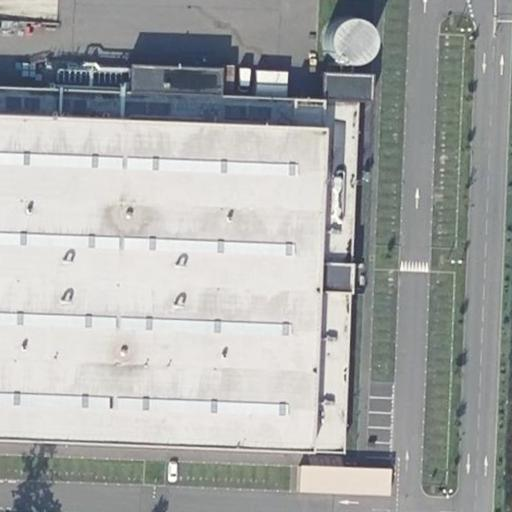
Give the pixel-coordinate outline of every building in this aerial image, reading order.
[(355,59),(360,53),(362,45),(362,37),(360,30),(355,24),(349,19),(341,17),(333,17),(325,21),(319,26),(316,33),(314,41),(316,49),(319,56),(325,61),(332,64),(340,65),(348,63),(355,59)] [(122,65),(123,92),(212,97),(216,68),(122,65)] [(316,74),(314,102),(351,103),(366,104),(368,76),(316,74)] [(0,440),(336,454),(351,103),(314,102),(212,97),(123,92),(0,85),(0,440)] [(90,456),(125,457),(125,446),(90,445),(90,456)] [(390,496),(391,468),(299,464),(298,491),(390,496)]
